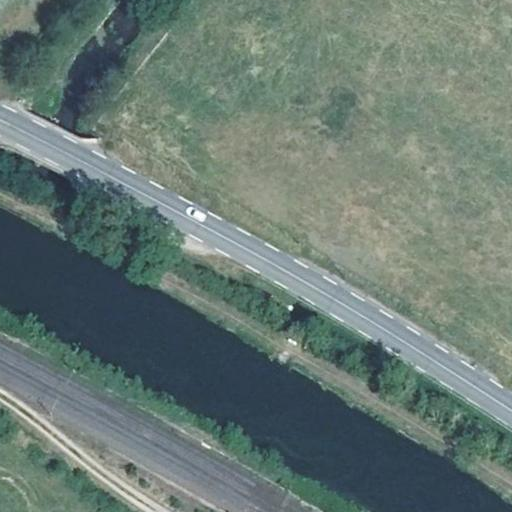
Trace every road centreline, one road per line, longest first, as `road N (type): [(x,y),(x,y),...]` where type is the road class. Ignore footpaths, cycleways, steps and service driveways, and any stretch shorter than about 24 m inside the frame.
road 1 (secondary): [(511,411),(236,243),(0,121)]
road 2 (track): [(161,511),(0,398)]
